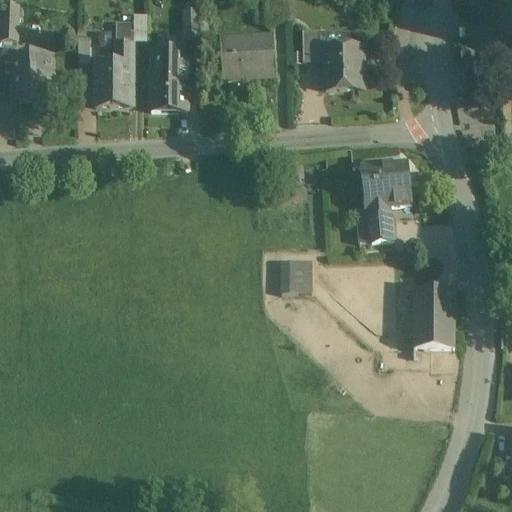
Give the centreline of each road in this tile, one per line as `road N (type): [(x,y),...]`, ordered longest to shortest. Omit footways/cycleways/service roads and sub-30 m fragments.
road 1 (residential): [(0,165),(444,135)]
road 2 (tertiary): [(442,511),(479,404),(481,293)]
road 3 (tertiary): [(481,293),(470,219),(444,135)]
road 4 (tertiary): [(444,135),(435,80),(446,0)]
